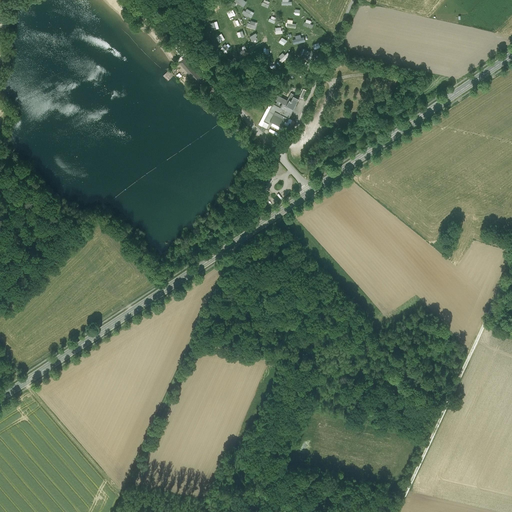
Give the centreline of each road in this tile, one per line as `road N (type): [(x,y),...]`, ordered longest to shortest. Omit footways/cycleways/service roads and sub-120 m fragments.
road 1 (secondary): [(309,192),(0,398)]
road 2 (track): [(396,511),(511,265)]
road 3 (secondary): [(511,55),(309,192)]
road 4 (unclassified): [(280,157),(141,0)]
